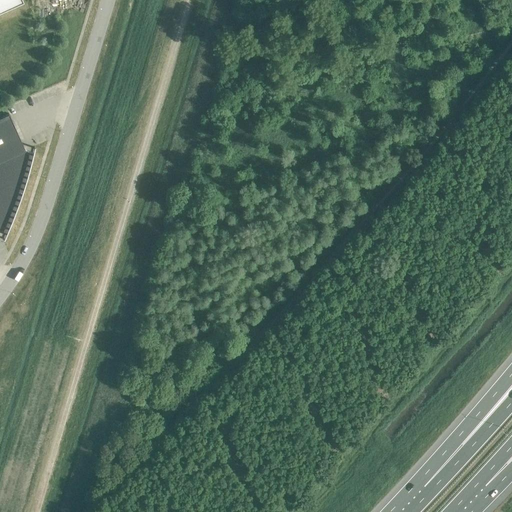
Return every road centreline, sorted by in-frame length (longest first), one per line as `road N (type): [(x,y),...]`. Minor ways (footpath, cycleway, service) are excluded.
road 1 (unclassified): [(108,0),(33,246),(0,297)]
road 2 (motorway): [(511,373),(407,504)]
road 3 (motorway): [(511,400),(407,504)]
